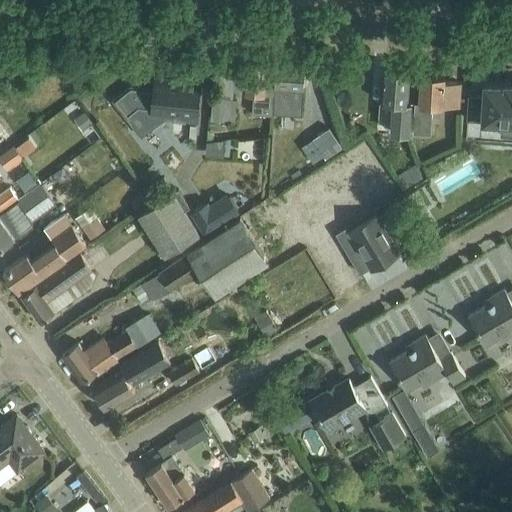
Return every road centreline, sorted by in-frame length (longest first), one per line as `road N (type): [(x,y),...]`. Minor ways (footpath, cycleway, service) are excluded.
road 1 (tertiary): [(0,1),(511,34)]
road 2 (residential): [(100,461),(511,217)]
road 3 (tertiary): [(100,461),(28,360)]
